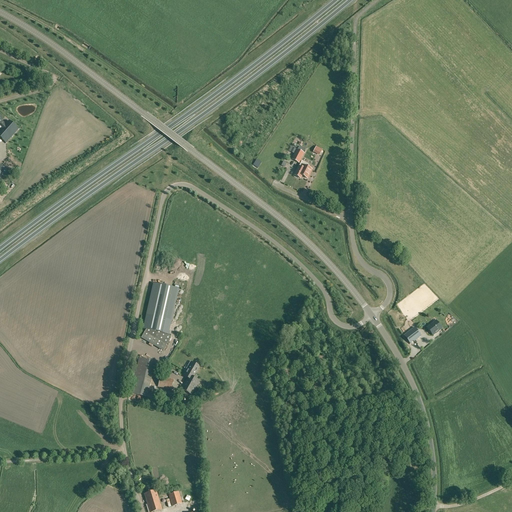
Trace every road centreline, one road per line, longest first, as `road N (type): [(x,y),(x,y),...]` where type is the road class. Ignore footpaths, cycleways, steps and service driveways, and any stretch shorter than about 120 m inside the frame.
road 1 (unclassified): [(124,451),(125,373),(169,188),(191,187),(281,247),(321,285),(337,323),(354,326),(371,315)]
road 2 (unclassified): [(0,11),(273,212),(371,315)]
road 3 (trunk): [(0,261),(350,0)]
road 4 (trunk): [(333,0),(0,248)]
road 5 (unclassified): [(434,507),(426,416),(371,315)]
road 6 (unclassified): [(351,219),(358,15)]
road 7 (unclassified): [(0,51),(52,80),(0,102)]
